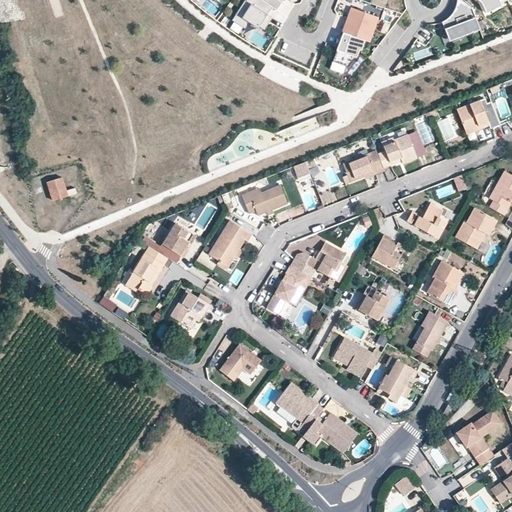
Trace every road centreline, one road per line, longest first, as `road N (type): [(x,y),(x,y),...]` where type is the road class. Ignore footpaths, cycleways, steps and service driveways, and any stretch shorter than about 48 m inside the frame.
road 1 (residential): [(400,443),(236,312),(281,235),(511,140)]
road 2 (tertiary): [(0,226),(64,298),(236,429),(311,504)]
road 3 (residential): [(400,443),(487,307)]
